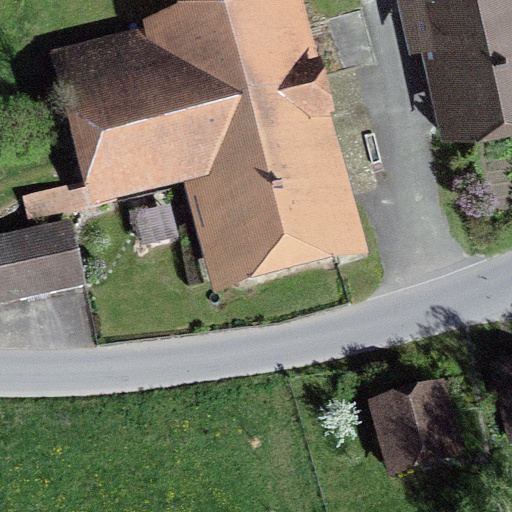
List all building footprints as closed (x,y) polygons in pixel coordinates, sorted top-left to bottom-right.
[(511,0),(414,0),(421,32),(445,27),(462,109),(511,98),(511,0)] [(236,271),(334,246),(273,14),(65,69),(95,180),(23,198),(30,223),(113,201),(107,177),(205,152),(236,271)] [(69,228),(40,234),(52,293),(82,287),(69,228)] [(40,234),(0,242),(0,304),(52,293),(40,234)] [(511,370),(495,375),(511,439),(511,370)] [(430,404),(389,415),(402,462),(443,451),(430,404)]
